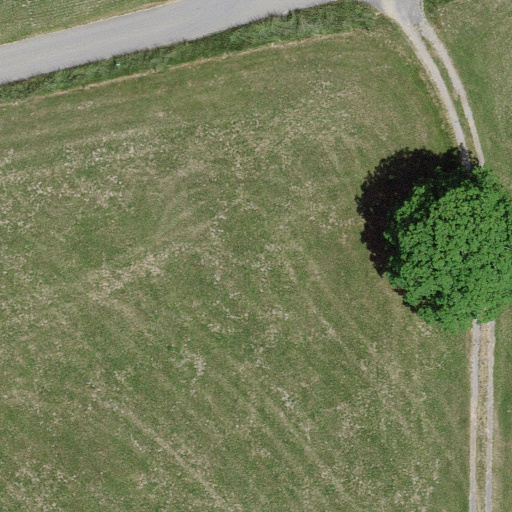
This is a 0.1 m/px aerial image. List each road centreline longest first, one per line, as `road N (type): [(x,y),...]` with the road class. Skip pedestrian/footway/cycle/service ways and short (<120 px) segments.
road 1 (track): [(405,0),(442,59),(477,173),(485,236),(481,511)]
road 2 (unclassified): [(0,65),(260,0)]
